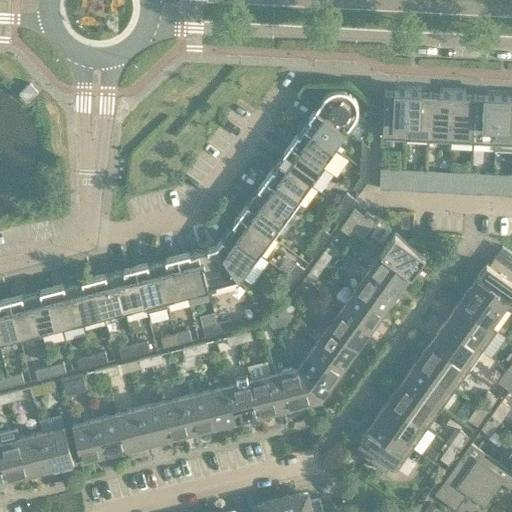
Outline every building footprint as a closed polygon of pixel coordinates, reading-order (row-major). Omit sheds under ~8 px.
[(323,96),(315,108),(345,129),(354,117),(355,116),(356,114),(356,112),(357,110),(357,107),(357,105),(357,103),(356,100),(355,98),(354,96),(352,94),(351,93),(349,91),(347,90),(345,89),(342,89),(340,88),(338,88),(335,88),(333,89),(331,90),(329,91),(327,92),(325,94),(323,96)] [(382,133),(405,135),(407,91),(384,90),(382,133)] [(430,92),(407,91),(405,135),(428,136),(430,92)] [(428,136),(450,137),(452,93),(430,92),(428,136)] [(474,94),(452,93),(450,137),(472,138),(474,94)] [(472,138),(495,139),(497,95),(474,94),(472,138)] [(511,96),(497,95),(495,139),(494,149),(511,149),(511,96)] [(345,129),(315,108),(302,125),(333,147),(345,129)] [(302,125),(290,143),(320,164),(333,147),(302,125)] [(361,141),(360,161),(368,161),(369,146),(361,141)] [(324,167),(320,164),(290,143),(277,160),(311,185),(324,167)] [(299,202),(311,185),(277,160),(264,178),(299,202)] [(359,175),(367,175),(368,161),(360,161),(359,175)] [(389,167),(380,167),(379,188),(388,188),(389,167)] [(425,190),(426,169),(417,169),(416,190),(425,190)] [(426,169),(425,190),(433,190),(434,170),(426,169)] [(469,192),(470,171),(462,171),(461,192),(469,192)] [(470,171),(469,192),(478,193),(479,172),(470,171)] [(367,175),(359,175),(359,178),(352,187),(359,192),(367,180),(367,175)] [(286,220),(299,202),(264,178),(252,195),(286,220)] [(338,204),(346,210),(354,198),(346,192),(338,204)] [(273,237),(286,220),(252,195),(239,213),(273,237)] [(337,222),(346,210),(338,204),(329,216),(337,222)] [(363,215),(354,208),(340,228),(350,235),(353,231),(352,231),(363,215)] [(366,211),(363,215),(352,231),(353,231),(362,238),(376,218),(366,211)] [(227,230),(257,252),(261,255),(273,237),(239,213),(227,230)] [(313,239),(321,245),(329,233),(321,227),(313,239)] [(238,278),(257,252),(227,230),(216,245),(238,278)] [(380,251),(413,274),(414,273),(412,271),(424,254),(422,252),(425,244),(409,238),(407,241),(394,232),(380,251)] [(312,257),(321,245),(313,239),(304,251),(312,257)] [(207,286),(238,278),(216,245),(198,250),(207,286)] [(198,250),(177,255),(187,296),(208,290),(207,286),(198,250)] [(323,251),(316,261),(323,266),(330,256),(323,251)] [(380,251),(367,269),(397,291),(400,287),(403,289),(413,274),(380,251)] [(177,255),(156,261),(166,301),(187,296),(177,255)] [(486,262),(472,282),(511,310),(511,308),(511,267),(495,255),(488,264),(486,262)] [(135,266),(146,306),(146,310),(167,304),(166,301),(156,261),(135,266)] [(323,266),(316,261),(309,270),(316,276),(323,266)] [(287,274),(295,280),(304,268),(296,262),(287,274)] [(135,266),(114,271),(125,312),(146,306),(135,266)] [(397,291),(367,269),(354,288),(386,311),(397,297),(395,295),(397,291)] [(104,317),(125,312),(114,271),(93,276),(104,317)] [(287,292),(295,280),(287,274),(279,286),(287,292)] [(83,322),(104,317),(93,276),(72,282),(83,322)] [(51,287),(62,328),(83,322),(72,282),(51,287)] [(511,310),(472,282),(458,302),(497,330),(497,329),(491,324),(504,306),(510,311),(511,310)] [(41,333),(62,328),(51,287),(30,292),(41,333)] [(296,288),(289,298),(296,303),(304,293),(296,288)] [(354,288),(340,306),(371,328),(374,324),(376,326),(386,311),(354,288)] [(9,298),(20,338),(41,333),(30,292),(9,298)] [(0,343),(20,338),(9,298),(0,300),(0,343)] [(296,303),(289,298),(282,307),(289,313),(296,303)] [(458,302),(443,321),(483,349),(497,330),(458,302)] [(371,328),(340,306),(327,325),(360,348),(370,334),(368,332),(371,328)] [(230,319),(217,322),(219,332),(233,329),(230,319)] [(443,321),(430,341),(469,369),(483,349),(443,321)] [(219,332),(217,322),(196,327),(198,337),(219,332)] [(327,325),(314,343),(344,365),(347,361),(349,363),(360,348),(327,325)] [(196,327),(175,333),(177,343),(198,337),(196,327)] [(249,330),(238,333),(240,342),(252,339),(249,330)] [(177,343),(175,333),(154,338),(156,348),(177,343)] [(228,345),(240,342),(238,333),(226,336),(228,345)] [(154,338),(133,343),(135,353),(156,348),(154,338)] [(205,341),(193,344),(196,353),(207,350),(205,341)] [(430,341),(415,360),(455,388),(469,369),(430,341)] [(133,343),(112,349),(114,359),(135,353),(133,343)] [(344,365),(314,343),(298,366),(320,398),(330,385),(332,387),(344,371),(341,369),(344,365)] [(184,356),(196,353),(193,344),(182,347),(184,356)] [(93,364),(114,359),(112,349),(91,354),(93,364)] [(161,352),(149,355),(151,364),(163,361),(161,352)] [(91,354),(70,359),(73,369),(93,364),(91,354)] [(140,367),(151,364),(149,355),(138,358),(140,367)] [(70,359),(49,365),(52,375),(73,369),(70,359)] [(455,388),(415,360),(401,380),(441,408),(455,388)] [(117,363),(105,366),(107,375),(119,372),(117,363)] [(31,380),(52,375),(49,365),(28,370),(31,380)] [(96,378),(107,375),(105,366),(93,369),(96,378)] [(320,398),(298,366),(271,372),(280,408),(285,407),(286,410),(305,405),(304,402),(320,398)] [(498,381),(507,387),(511,380),(511,370),(508,367),(498,381)] [(28,370),(7,375),(10,385),(31,380),(28,370)] [(280,408),(271,372),(249,378),(259,417),(276,412),(276,410),(280,408)] [(7,375),(0,377),(0,387),(10,385),(7,375)] [(62,386),(74,383),(72,375),(60,378),(62,386)] [(259,417),(249,378),(227,383),(236,420),(241,419),(242,421),(259,417)] [(44,391),(54,388),(52,380),(42,382),(44,391)] [(401,380),(387,399),(427,427),(441,408),(401,380)] [(236,420),(227,383),(205,389),(215,428),(232,424),(232,421),(236,420)] [(19,388),(7,391),(10,400),(21,397),(19,388)] [(215,428),(205,389),(183,395),(192,431),(197,430),(197,433),(215,428)] [(0,402),(10,400),(7,391),(0,392),(0,402)] [(487,391),(477,405),(486,411),(496,397),(487,391)] [(192,431),(183,395),(161,400),(171,439),(188,435),(187,432),(192,431)] [(387,399),(373,419),(413,447),(427,427),(387,399)] [(171,439),(161,400),(139,406),(148,442),(153,441),(153,444),(171,439)] [(501,400),(491,414),(500,421),(510,407),(501,400)] [(486,411),(477,405),(467,418),(476,425),(486,411)] [(148,442),(139,406),(117,412),(126,451),(144,446),(143,443),(148,442)] [(117,412),(94,417),(104,453),(108,452),(109,455),(126,451),(117,412)] [(500,421),(491,414),(481,428),(490,435),(500,421)] [(104,453),(94,417),(72,423),(82,462),(100,457),(99,455),(104,453)] [(398,467),(413,447),(373,419),(359,439),(361,440),(355,449),(385,471),(392,462),(398,467)] [(64,425),(41,431),(50,467),(55,466),(56,469),(74,464),(64,425)] [(459,430),(449,443),(458,450),(468,436),(459,430)] [(41,431),(19,436),(29,475),(46,471),(46,468),(50,467),(41,431)] [(29,475),(19,436),(0,441),(0,454),(6,478),(11,477),(12,480),(29,475)] [(511,472),(509,470),(509,469),(471,442),(434,493),(455,508),(468,491),(483,501),(499,480),(511,489),(511,472)] [(458,450),(449,443),(439,457),(448,464),(458,450)] [(423,453),(432,459),(438,451),(429,445),(423,453)] [(363,464),(358,471),(365,476),(370,469),(363,464)] [(281,498),(284,511),(323,511),(321,505),(319,497),(308,500),(306,492),(281,498)] [(284,511),(281,498),(255,504),(257,511),(284,511)] [(332,502),(321,505),(323,511),(332,511),(332,510),(333,510),(334,509),(332,502)] [(430,503),(425,509),(428,511),(436,511),(439,509),(430,503)]
